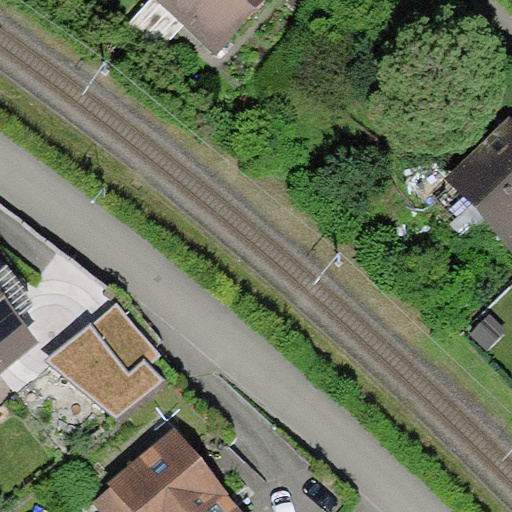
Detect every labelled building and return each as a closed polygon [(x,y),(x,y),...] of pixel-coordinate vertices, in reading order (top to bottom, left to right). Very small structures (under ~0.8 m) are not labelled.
[(149,0),(217,62),(274,0),(149,0)] [(511,125),(504,117),(442,178),(511,249),(511,248),(511,125)] [(0,292),(0,371),(39,342),(0,292)] [(170,362),(119,309),(48,361),(114,421),(166,384),(156,373),(170,362)] [(238,511),(169,432),(90,501),(100,511),(238,511)]
